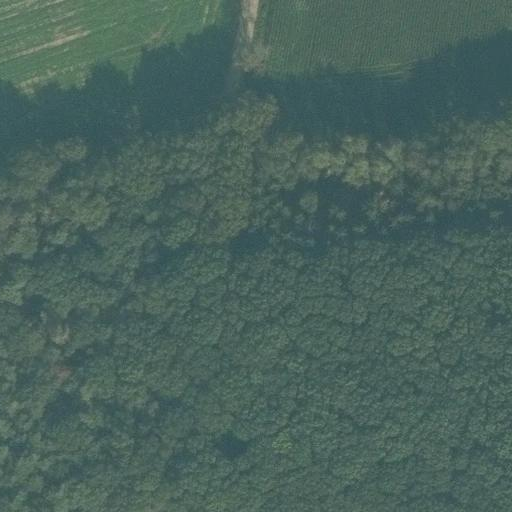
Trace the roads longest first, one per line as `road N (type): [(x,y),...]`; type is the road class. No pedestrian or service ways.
road 1 (track): [(189,511),(191,294),(199,219),(218,156)]
road 2 (track): [(218,156),(357,161),(511,150)]
road 3 (track): [(0,214),(172,143),(218,156)]
road 4 (track): [(136,511),(37,411),(0,385)]
road 5 (track): [(218,156),(253,0)]
